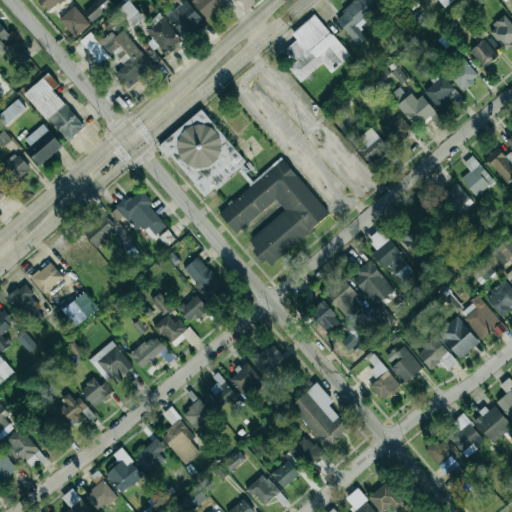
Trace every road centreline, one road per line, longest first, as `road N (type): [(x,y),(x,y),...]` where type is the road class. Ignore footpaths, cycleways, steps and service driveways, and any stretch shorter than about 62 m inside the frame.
road 1 (residential): [(16,511),(511,92)]
road 2 (tertiary): [(141,149),(448,511)]
road 3 (residential): [(305,511),(511,348)]
road 4 (secondary): [(141,149),(309,0)]
road 5 (tertiary): [(15,0),(125,131)]
road 6 (secondary): [(125,131),(0,238)]
road 7 (secondary): [(276,0),(178,85)]
